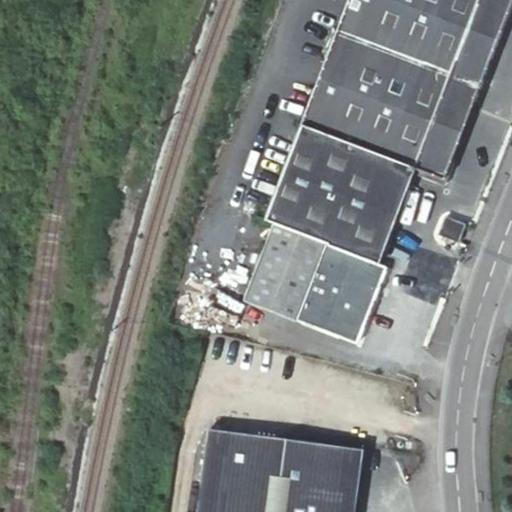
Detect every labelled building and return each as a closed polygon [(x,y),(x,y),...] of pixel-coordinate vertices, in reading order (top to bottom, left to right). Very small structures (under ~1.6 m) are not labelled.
[(339,0),(295,116),(398,157),(397,160),(403,163),(402,168),(405,170),(440,182),(472,103),(467,101),(506,0),(339,0)] [(295,116),(278,158),(393,203),(405,170),(402,168),(403,163),(397,160),(398,157),(295,116)] [(393,203),(278,158),(266,188),(277,193),(382,236),(393,203)] [(382,236),(277,193),(236,290),(346,337),(389,238),(382,236)] [(457,238),(464,221),(444,213),(437,231),(457,238)] [(343,511),(353,442),(199,422),(187,511),(343,511)]
